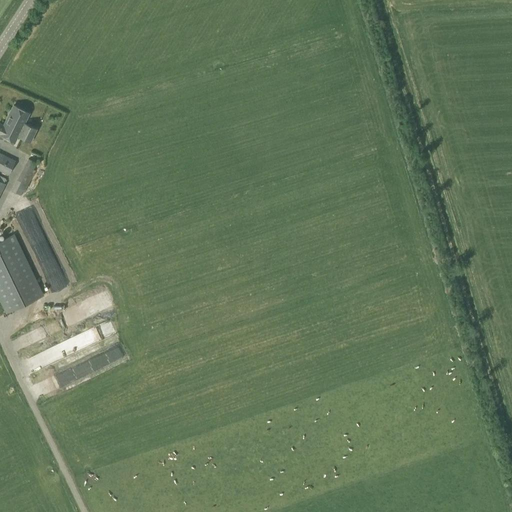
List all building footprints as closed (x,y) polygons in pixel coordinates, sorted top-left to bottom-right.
[(29,113),(14,105),(4,124),(0,122),(0,134),(14,142),(18,136),(30,143),(37,129),(24,122),(29,113)] [(0,170),(8,175),(15,161),(0,153),(0,190),(3,183),(0,181),(0,170)] [(24,193),(35,173),(32,172),(37,163),(28,158),(11,191),(21,196),(22,192),(24,193)] [(0,298),(6,312),(42,295),(13,235),(0,241),(0,298)] [(62,266),(48,271),(54,288),(68,282),(62,266)] [(107,290),(84,302),(89,310),(97,306),(99,311),(114,303),(107,290)] [(67,339),(24,358),(30,372),(73,353),(67,339)] [(60,374),(67,389),(82,382),(75,367),(60,374)]
